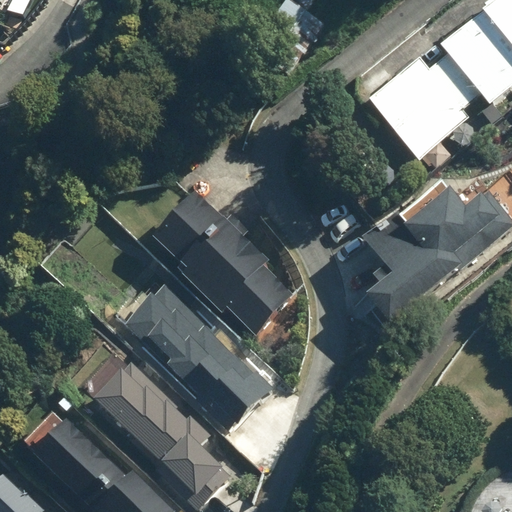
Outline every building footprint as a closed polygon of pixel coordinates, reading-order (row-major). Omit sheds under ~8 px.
[(511,0),(510,0),(447,50),(453,57),(434,72),(424,60),(372,101),(421,162),(472,121),(467,114),(487,99),(494,108),(511,94),(511,0)] [(326,28),(290,1),(258,43),(294,70),(326,28)] [(401,280),(375,301),(395,325),(511,228),(511,216),(492,192),(470,210),(456,194),(414,229),(402,214),(369,241),(401,280)] [(200,198),(158,242),(192,275),(187,280),(228,318),(233,313),(260,339),(299,299),(272,274),(276,270),(200,198)] [(167,286),(132,326),(175,364),(171,369),(204,398),(199,403),(229,429),(236,421),(242,425),(274,388),(211,332),(215,328),(167,286)] [(109,342),(86,319),(31,375),(53,398),(109,342)] [(139,365),(100,405),(135,440),(133,443),(158,468),(161,465),(166,471),(161,476),(197,511),(204,511),(212,505),(205,498),(229,474),(208,453),(218,443),(139,365)] [(73,427),(39,461),(61,483),(51,493),(71,511),(174,511),(140,479),(133,486),(73,427)] [(45,511),(14,481),(0,495),(0,511),(45,511)]
